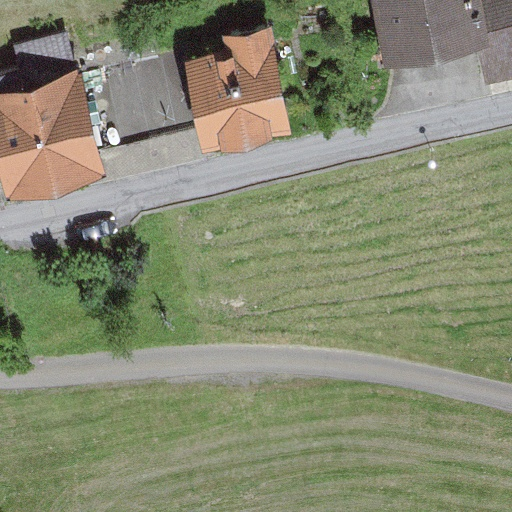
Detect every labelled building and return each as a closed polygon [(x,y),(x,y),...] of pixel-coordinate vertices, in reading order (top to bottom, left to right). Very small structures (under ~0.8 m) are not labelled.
[(372,0),(384,54),(477,35),(488,32),(481,0),(372,0)] [(511,0),(481,0),(488,32),(477,35),(486,76),(511,70),(511,0)] [(227,41),(186,50),(201,119),(203,130),(290,112),(270,16),(224,26),(227,41)] [(33,69),(0,78),(0,151),(8,179),(103,152),(100,140),(81,71),(68,25),(24,37),(33,69)] [(81,71),(100,140),(201,119),(186,50),(81,71)]
